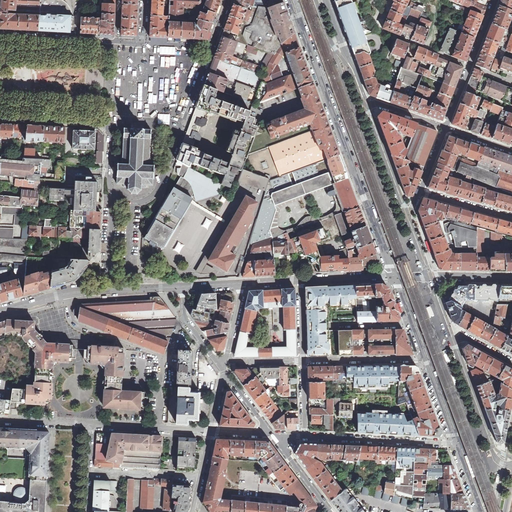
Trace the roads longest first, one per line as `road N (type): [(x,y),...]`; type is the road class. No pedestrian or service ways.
road 1 (residential): [(210,47),(146,200),(113,199),(111,123),(0,118)]
road 2 (residential): [(297,16),(394,276)]
road 3 (residential): [(0,35),(142,43),(144,0)]
road 4 (tertiary): [(0,311),(70,292),(181,287)]
road 5 (residential): [(511,469),(489,447),(449,338)]
road 6 (residential): [(455,442),(320,436)]
road 7 (residential): [(390,0),(380,30),(469,65)]
road 8 (residential): [(425,359),(302,361)]
